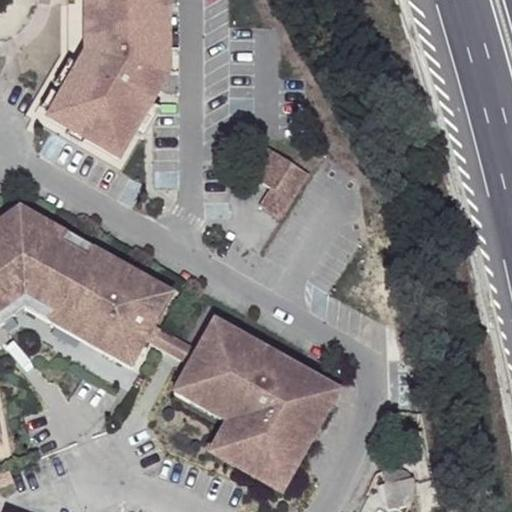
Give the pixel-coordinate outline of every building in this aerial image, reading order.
[(85,0),(84,57),(47,121),(115,161),(166,76),(166,0),(85,0)] [(270,191),(261,207),(277,217),(305,176),(265,150),(248,177),(270,191)] [(0,450),(2,450),(0,437),(0,333),(32,312),(136,376),(153,347),(179,305),(28,218),(0,235),(0,450)] [(343,401),(219,329),(202,357),(194,372),(178,399),(233,431),(217,460),(282,498),(301,467),(304,468),(343,401)] [(202,357),(162,334),(153,347),(194,372),(202,357)] [(12,472),(0,476),(0,486),(15,480),(12,472)] [(389,472),(386,504),(412,506),(414,474),(389,472)]
